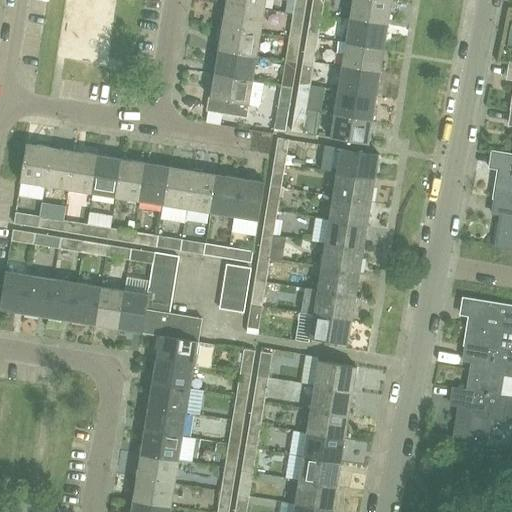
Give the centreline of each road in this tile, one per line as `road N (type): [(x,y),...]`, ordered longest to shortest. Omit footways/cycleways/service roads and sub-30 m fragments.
road 1 (residential): [(180,0),(159,127),(5,102)]
road 2 (residential): [(437,265),(493,0)]
road 3 (residential): [(389,511),(437,265)]
road 4 (residential): [(95,511),(109,373),(0,352)]
